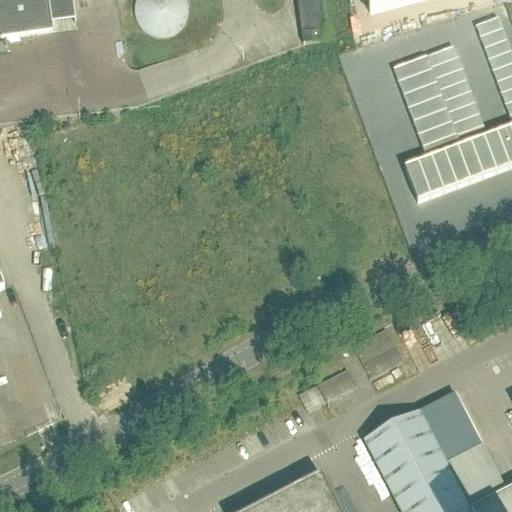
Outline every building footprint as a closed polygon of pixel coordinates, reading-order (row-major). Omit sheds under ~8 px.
[(0,0),(0,42),(53,35),(53,29),(76,26),(72,0),(0,0)] [(134,0),(136,32),(176,30),(174,0),(134,0)] [(295,0),(302,48),(327,45),(320,0),(295,0)] [(499,24),(477,32),(481,43),(504,35),(499,24)] [(504,35),(481,43),(485,55),(508,46),(504,35)] [(508,46),(485,55),(489,66),(511,57),(508,46)] [(455,53),(429,63),(433,74),(459,64),(455,53)] [(511,57),(489,66),(494,77),(511,70),(511,57)] [(429,63),(395,76),(400,89),(433,76),(433,74),(429,63)] [(459,64),(433,74),(433,76),(437,85),(463,76),(459,64)] [(511,70),(494,77),(498,88),(511,83),(511,70)] [(433,76),(400,89),(405,102),(438,89),(437,85),(433,76)] [(463,76),(437,85),(438,89),(441,97),(467,87),(463,76)] [(511,83),(498,88),(502,100),(511,95),(511,83)] [(467,87),(441,97),(443,102),(445,108),(472,98),(467,87)] [(438,89),(405,102),(409,115),(443,102),(441,97),(438,89)] [(511,95),(502,100),(506,111),(511,108),(511,95)] [(472,98),(445,108),(448,115),(449,119),(476,109),(472,98)] [(443,102),(409,115),(414,128),(448,115),(445,108),(443,102)] [(476,109),(449,119),(453,129),(454,130),(480,121),(476,109)] [(448,115),(414,128),(419,141),(453,129),(449,119),(448,115)] [(480,121),(454,130),(458,141),(458,142),(484,132),(480,121)] [(453,129),(419,141),(424,153),(458,141),(454,130),(453,129)] [(484,132),(458,142),(462,153),(472,149),(485,144),(488,143),(484,132)] [(511,137),(511,135),(498,140),(510,173),(511,172),(511,137)] [(488,143),(485,144),(497,178),(510,173),(498,140),(488,143)] [(458,141),(424,153),(428,165),(432,164),(445,159),(458,154),(462,153),(458,142),(458,141)] [(485,144),(472,149),(484,183),(497,178),(485,144)] [(462,153),(458,154),(471,188),(484,183),(472,149),(462,153)] [(458,154),(445,159),(458,193),(471,188),(458,154)] [(445,159),(432,164),(445,198),(458,193),(445,159)] [(428,165),(419,169),(432,203),(445,198),(432,164),(428,165)] [(419,169),(406,174),(419,208),(432,203),(419,169)] [(511,511),(511,494),(505,498),(480,449),(444,467),(418,417),(364,446),(398,511),(511,511)] [(336,511),(321,482),(262,511),(336,511)]
